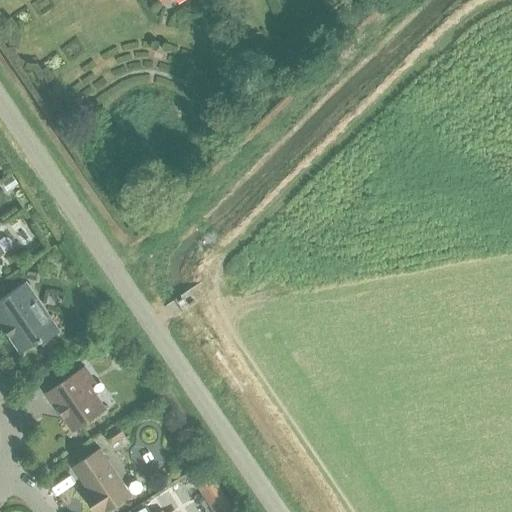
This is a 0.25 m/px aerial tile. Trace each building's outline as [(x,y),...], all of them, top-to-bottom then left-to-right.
[(58,332),(31,293),(24,282),(0,298),(0,322),(21,352),(38,340),(40,344),(58,332)] [(47,392),(74,432),(107,409),(91,385),(96,382),(85,366),(47,392)] [(106,435),(113,445),(126,436),(120,426),(106,435)] [(107,511),(132,496),(101,448),(73,467),(90,491),(85,494),(96,511),(107,511)] [(233,511),(210,474),(199,481),(218,511),(233,511)]
